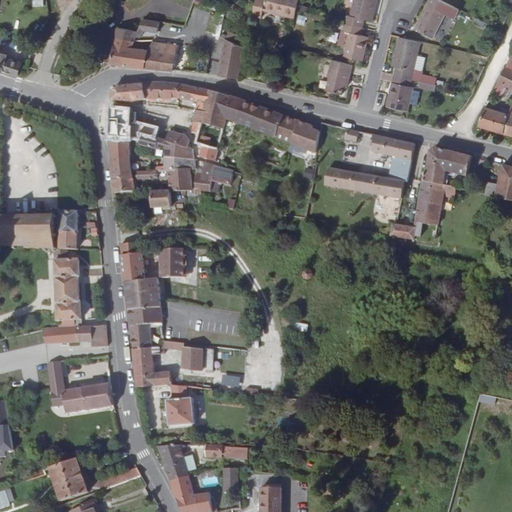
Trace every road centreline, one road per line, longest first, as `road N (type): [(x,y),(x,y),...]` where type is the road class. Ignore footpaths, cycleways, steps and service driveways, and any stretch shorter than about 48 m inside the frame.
road 1 (residential): [(79,105),(97,143),(131,424),(174,511)]
road 2 (tertiary): [(79,105),(124,75),(199,79),(362,120)]
road 3 (residential): [(362,120),(391,0)]
road 4 (residential): [(511,35),(455,143)]
